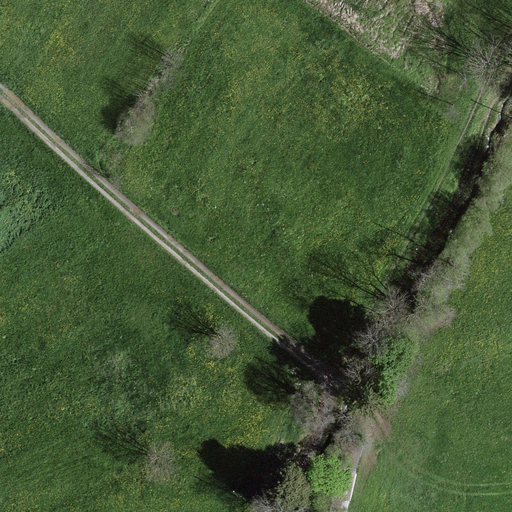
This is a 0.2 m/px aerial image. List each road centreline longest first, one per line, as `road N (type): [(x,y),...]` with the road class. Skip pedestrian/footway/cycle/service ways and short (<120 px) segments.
road 1 (track): [(0,95),(335,395)]
road 2 (track): [(335,395),(296,511)]
